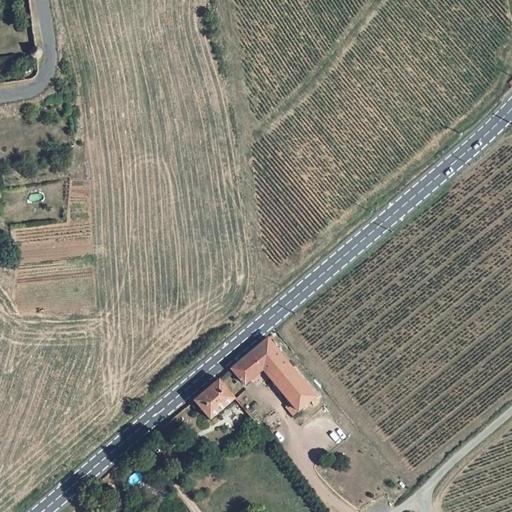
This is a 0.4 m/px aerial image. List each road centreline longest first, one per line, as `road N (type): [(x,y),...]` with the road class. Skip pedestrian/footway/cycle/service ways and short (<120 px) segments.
road 1 (primary): [(511,109),(41,511)]
road 2 (tertiary): [(0,95),(45,78),(51,57),(42,0)]
road 3 (unclassified): [(419,497),(511,409)]
